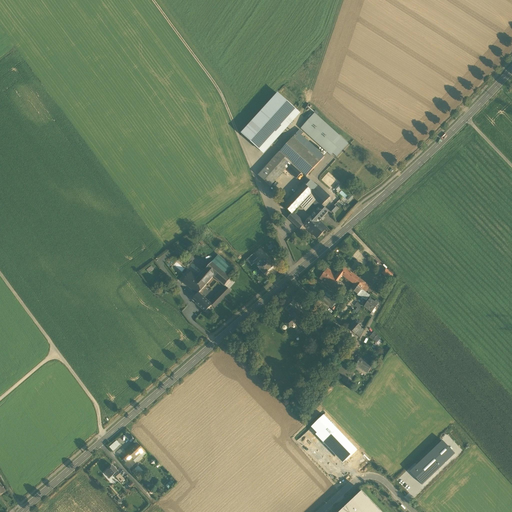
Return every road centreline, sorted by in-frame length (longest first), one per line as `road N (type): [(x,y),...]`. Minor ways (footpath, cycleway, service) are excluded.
road 1 (secondary): [(21,511),(412,169),(511,69)]
road 2 (track): [(0,55),(11,48),(153,257)]
road 3 (track): [(152,0),(220,92),(252,172)]
road 4 (track): [(103,439),(97,405),(0,274)]
road 5 (track): [(252,172),(304,111),(342,0)]
road 6 (residential): [(412,511),(372,476),(358,478),(320,511)]
